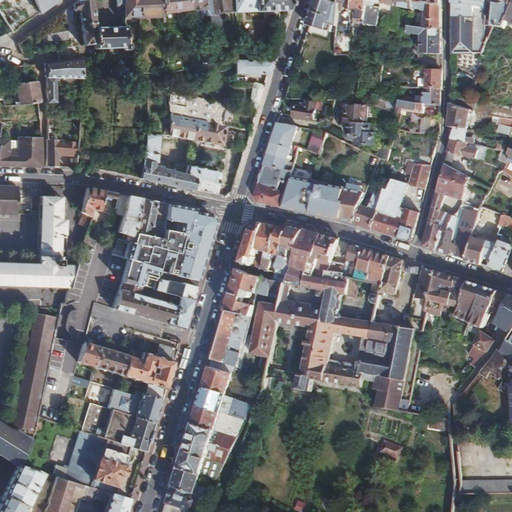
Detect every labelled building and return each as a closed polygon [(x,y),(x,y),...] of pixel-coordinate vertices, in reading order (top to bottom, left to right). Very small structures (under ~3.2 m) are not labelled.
[(32,0),(37,12),(53,0),(32,0)] [(77,0),(70,6),(70,11),(77,11),(79,46),(94,46),(94,50),(122,49),(124,50),(126,50),(127,50),(128,48),(128,46),(127,45),(125,27),(95,28),(93,0),(77,0)] [(123,0),(123,12),(124,19),(139,19),(140,0),(123,0)] [(162,14),(160,0),(140,0),(139,19),(162,19),(162,14)] [(160,0),(162,14),(187,13),(187,9),(186,0),(160,0)] [(186,0),(187,9),(187,13),(187,16),(208,15),(209,31),(220,32),(219,11),(218,0),(186,0)] [(218,0),(219,11),(220,13),(287,8),(289,0),(218,0)] [(310,52),(303,71),(320,77),(330,49),(326,48),(334,25),(337,26),(339,4),(339,0),(316,0),(316,2),(309,25),(319,29),(314,43),(304,40),(302,48),(310,52)] [(339,0),(339,4),(345,4),(345,6),(345,9),(348,11),(354,12),(354,0),(339,0)] [(369,12),(370,0),(354,0),(354,12),(360,11),(359,22),(367,23),(369,12)] [(383,6),(383,0),(370,0),(369,12),(371,12),(371,9),(376,9),(376,5),(379,6),(377,15),(381,15),(383,6)] [(398,9),(399,0),(383,0),(383,6),(392,8),(390,23),(396,24),(398,9)] [(415,2),(415,0),(399,0),(398,9),(414,11),(415,2)] [(454,4),(455,54),(477,54),(482,56),(484,57),(488,38),(488,26),(487,0),(452,0),(453,3),(454,4)] [(505,29),(507,30),(511,15),(511,0),(487,0),(488,26),(495,28),(505,29)] [(415,2),(414,11),(421,12),(422,9),(427,10),(427,25),(422,24),(421,22),(412,21),(412,25),(442,29),(442,17),(442,6),(415,2)] [(70,20),(70,11),(70,6),(48,21),(52,27),(70,20)] [(511,15),(507,30),(505,29),(503,33),(511,36),(511,15)] [(396,24),(390,23),(388,30),(395,31),(396,24)] [(442,29),(412,25),(411,34),(422,35),(422,54),(442,54),(442,29)] [(482,56),(480,63),(491,66),(494,58),(511,66),(511,45),(510,44),(511,38),(511,36),(503,33),(505,29),(495,28),(490,38),(488,38),(484,57),(482,56)] [(76,47),(55,50),(59,61),(78,59),(76,47)] [(78,59),(59,61),(44,63),(44,78),(47,78),(46,103),(55,103),(56,79),(81,80),(80,58),(78,59)] [(232,71),(267,75),(271,62),(233,58),(232,71)] [(442,72),(427,71),(427,88),(440,89),(441,88),(442,72)] [(216,77),(203,76),(204,91),(216,91),(216,77)] [(35,81),(14,84),(17,105),(38,103),(35,81)] [(247,107),(256,109),(263,87),(260,85),(252,83),(247,107)] [(391,86),(381,85),(379,98),(390,98),(391,86)] [(440,89),(427,88),(425,88),(424,95),(418,95),(418,102),(425,103),(441,106),(441,95),(440,89)] [(454,104),(475,110),(478,100),(472,98),(454,93),(454,98),(454,104)] [(169,94),(168,116),(208,123),(212,102),(169,94)] [(390,98),(379,98),(378,105),(394,111),(404,114),(405,110),(423,114),(425,103),(414,101),(402,99),(390,98)] [(339,101),(333,101),(331,113),(338,113),(339,101)] [(300,109),(296,109),(294,117),(314,120),(316,105),(307,103),(306,107),(301,105),(300,109)] [(475,110),(454,104),(451,104),(450,115),(450,127),(455,128),(454,133),(452,140),(466,143),(469,130),(468,130),(471,113),(475,114),(475,110)] [(368,107),(344,106),(343,124),(346,124),(367,122),(368,107)] [(404,114),(394,111),(392,116),(401,120),(404,114)] [(208,123),(168,116),(170,137),(222,146),(226,126),(208,123)] [(367,122),(346,124),(345,133),(349,133),(348,135),(349,136),(351,137),(352,136),(354,135),(355,134),(358,134),(358,142),(374,143),(374,130),(370,130),(371,122),(367,122)] [(275,133),(273,142),(291,147),(297,130),(299,131),(301,127),(278,123),(275,133)] [(333,128),(329,133),(340,138),(342,133),(333,128)] [(327,133),(314,130),(312,137),(323,140),(327,133)] [(161,138),(147,135),(138,178),(215,195),(220,173),(187,166),(186,175),(155,168),(161,138)] [(55,137),(45,136),(46,166),(58,167),(58,158),(76,158),(77,147),(74,147),(75,143),(67,142),(67,146),(58,146),(58,140),(55,140),(55,137)] [(8,140),(0,139),(0,165),(17,166),(41,167),(40,138),(19,137),(18,150),(8,150),(8,140)] [(323,140),(312,137),(310,143),(320,146),(323,140)] [(466,143),(452,140),(450,146),(448,153),(478,159),(481,146),(466,143)] [(271,148),(269,153),(291,160),(291,157),(288,156),(291,147),(273,142),(271,148)] [(316,153),(320,146),(310,143),(308,151),(312,149),(314,150),(315,151),(316,153)] [(391,149),(381,145),(378,156),(388,159),(391,149)] [(267,160),(265,166),(291,172),(294,163),(290,162),(291,160),(269,153),(267,160)] [(388,159),(378,156),(377,160),(385,164),(397,168),(399,163),(388,159)] [(430,176),(432,166),(415,164),(409,183),(426,190),(430,176)] [(450,196),(465,201),(472,178),(446,164),(444,172),(439,192),(450,196)] [(511,168),(507,164),(503,169),(511,175),(511,168)] [(282,208),(290,177),(291,172),(265,166),(261,180),(255,198),(259,204),(282,208)] [(497,172),(490,169),(485,184),(494,186),(497,172)] [(511,186),(511,175),(503,169),(499,172),(498,177),(511,187),(511,186)] [(290,177),(282,208),(312,214),(312,212),(331,216),(330,218),(353,223),(359,206),(365,192),(290,177)] [(407,182),(394,178),(390,189),(385,186),(383,192),(372,230),(390,236),(407,241),(414,238),(419,213),(407,207),(406,210),(400,207),(407,182)] [(0,214),(16,215),(16,186),(0,185),(0,214)] [(116,199),(117,194),(86,188),(81,212),(90,220),(99,222),(101,213),(99,213),(103,196),(116,199)] [(372,230),(383,192),(374,190),(374,191),(366,188),(365,192),(373,194),(369,204),(363,202),(362,206),(359,206),(353,223),(353,224),(361,226),(372,230)] [(450,196),(439,192),(424,246),(457,257),(465,259),(477,224),(482,210),(468,205),(456,243),(453,242),(460,217),(453,215),(446,211),(450,196)] [(134,232),(142,199),(130,196),(117,194),(116,199),(112,212),(121,215),(116,231),(125,235),(124,240),(132,242),(134,232)] [(61,197),(39,197),(36,265),(0,262),(0,285),(64,289),(73,267),(62,266),(64,221),(59,221),(61,197)] [(142,199),(134,232),(160,237),(168,204),(154,201),(142,199)] [(193,209),(168,204),(160,237),(162,238),(161,242),(185,248),(193,211),(193,209)] [(210,215),(193,211),(185,248),(161,242),(162,238),(160,237),(134,232),(132,242),(124,240),(114,237),(111,248),(110,253),(126,259),(119,280),(143,288),(153,291),(155,280),(156,274),(167,276),(183,278),(197,281),(210,240),(215,225),(210,215)] [(499,223),(511,228),(511,216),(503,213),(499,223)] [(483,258),(492,261),(498,245),(482,238),(486,227),(477,224),(465,259),(465,261),(481,266),(483,258)] [(259,228),(251,230),(247,245),(242,262),(255,267),(268,225),(259,228)] [(274,226),(268,225),(255,267),(254,269),(262,271),(262,269),(267,271),(279,227),(274,226)] [(289,226),(289,229),(281,258),(275,281),(281,284),(288,285),(291,285),(319,291),(344,295),(349,296),(353,280),(347,278),(348,275),(332,272),(339,240),(329,237),(317,233),(308,232),(304,231),(305,229),(289,226)] [(283,228),(279,227),(267,271),(271,272),(274,259),(276,259),(277,257),(281,258),(289,229),(283,228)] [(489,268),(504,273),(509,257),(511,250),(511,245),(500,240),(492,261),(489,268)] [(361,247),(356,245),(351,262),(356,264),(355,269),(362,271),(366,249),(361,247)] [(371,251),(366,249),(362,271),(360,281),(370,283),(378,253),(371,251)] [(384,255),(378,253),(370,283),(375,284),(382,285),(390,257),(384,255)] [(404,261),(390,257),(382,285),(375,284),(371,300),(373,303),(379,304),(381,295),(385,296),(386,292),(397,295),(403,270),(412,273),(424,276),(418,300),(428,302),(436,272),(422,267),(419,269),(414,268),(407,266),(404,261)] [(232,291),(226,311),(253,316),(256,305),(247,303),(248,300),(245,300),(245,296),(251,297),(253,295),(253,292),(269,295),(272,280),(240,269),(232,291)] [(446,275),(436,272),(428,302),(425,313),(428,313),(445,318),(448,306),(457,279),(446,275)] [(157,291),(172,296),(191,301),(193,293),(197,281),(183,278),(181,285),(166,282),(167,276),(156,274),(155,280),(159,280),(157,291)] [(462,280),(457,279),(448,306),(460,309),(469,282),(462,280)] [(143,288),(119,280),(111,308),(182,329),(187,314),(191,301),(172,296),(170,304),(141,295),(143,288)] [(376,407),(408,413),(410,404),(401,402),(405,384),(414,329),(385,322),(384,324),(342,315),(344,295),(319,291),(318,297),(326,298),(325,308),(288,301),(291,285),(288,285),(281,284),(275,281),(272,280),(269,295),(279,297),(277,303),(263,300),(256,335),(249,334),(246,343),(244,351),(244,352),(263,356),(259,377),(260,377),(256,396),(262,397),(265,388),(270,368),(280,322),(312,328),(303,374),(299,373),(296,389),(312,392),(315,380),(362,388),(364,378),(376,380),(374,390),(380,391),(376,407)] [(354,280),(353,280),(349,296),(356,297),(360,281),(354,280)] [(490,315),(500,292),(481,286),(469,282),(460,309),(455,316),(482,328),(485,323),(487,319),(481,316),(483,312),(490,315)] [(511,296),(506,294),(500,292),(490,315),(488,318),(498,323),(511,299),(511,296)] [(511,299),(498,323),(496,325),(498,326),(511,333),(505,346),(511,350),(511,299)] [(67,316),(65,322),(74,324),(77,312),(74,311),(71,312),(69,314),(67,316)] [(222,323),(219,335),(246,343),(249,334),(253,316),(226,311),(222,323)] [(56,317),(35,314),(13,426),(27,429),(27,432),(32,434),(56,317)] [(93,327),(87,325),(84,335),(83,338),(83,339),(77,359),(87,362),(78,392),(69,389),(67,395),(83,401),(94,364),(100,345),(103,334),(92,330),(93,327)] [(480,333),(473,343),(487,352),(494,341),(480,333)] [(218,338),(216,343),(244,351),(246,343),(219,335),(218,338)] [(214,350),(211,359),(241,368),(244,352),(244,351),(216,343),(214,350)] [(94,364),(120,374),(126,354),(100,345),(94,364)] [(146,382),(164,389),(167,378),(172,362),(176,350),(159,345),(155,356),(141,352),(139,359),(128,355),(120,374),(146,382)] [(511,350),(505,346),(502,352),(498,350),(492,359),(454,404),(456,427),(511,431),(511,350)] [(207,373),(202,387),(234,397),(254,403),(256,396),(260,377),(259,377),(239,372),(241,368),(211,359),(207,373)] [(146,382),(142,393),(160,400),(164,389),(146,382)] [(200,394),(197,404),(229,414),(231,407),(250,414),(253,409),(254,403),(234,397),(202,387),(200,394)] [(112,402),(110,409),(153,424),(157,412),(160,400),(142,393),(134,391),(133,395),(115,389),(113,394),(110,393),(109,397),(111,398),(110,401),(112,402)] [(103,432),(110,409),(88,402),(80,430),(94,435),(96,429),(103,432)] [(194,414),(191,423),(239,438),(247,422),(229,416),(229,414),(197,404),(194,414)] [(94,435),(105,439),(129,448),(144,454),(149,437),(153,424),(110,409),(103,432),(96,429),(94,435)] [(185,440),(177,467),(202,475),(207,460),(213,462),(207,477),(217,481),(239,438),(191,423),(185,440)] [(0,454),(14,464),(29,440),(13,430),(11,433),(0,426),(0,454)] [(90,487),(105,439),(94,435),(80,430),(67,469),(59,466),(56,475),(87,486),(90,487)] [(105,439),(90,487),(95,489),(97,489),(115,496),(120,479),(122,479),(124,477),(126,471),(123,467),(129,448),(105,439)] [(403,448),(385,441),(380,452),(399,459),(403,448)] [(36,468),(14,464),(2,489),(0,493),(0,511),(19,511),(41,470),(36,468)] [(175,475),(171,487),(196,495),(201,496),(209,498),(212,491),(198,486),(202,475),(177,467),(175,475)] [(50,491),(40,511),(73,511),(77,506),(80,507),(83,499),(87,486),(56,475),(50,491)] [(511,480),(461,482),(461,495),(511,494),(511,480)] [(90,487),(87,486),(83,499),(91,501),(95,489),(90,487)] [(167,501),(163,511),(189,511),(191,508),(193,509),(192,511),(201,511),(209,498),(201,496),(197,505),(193,503),(196,495),(171,487),(167,501)] [(115,496),(97,489),(94,498),(106,503),(103,511),(125,511),(129,501),(115,496)]
